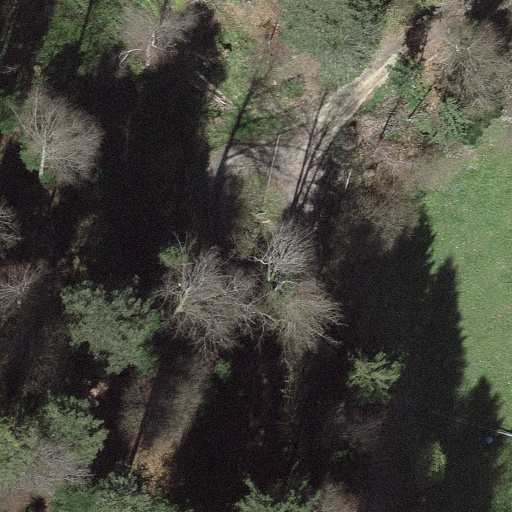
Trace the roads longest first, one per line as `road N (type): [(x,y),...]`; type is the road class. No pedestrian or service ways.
road 1 (track): [(377,511),(300,246),(296,150),(321,110),(407,26),(446,0)]
road 2 (track): [(296,150),(240,159),(220,183),(217,214),(259,408),(258,458),(238,511)]
